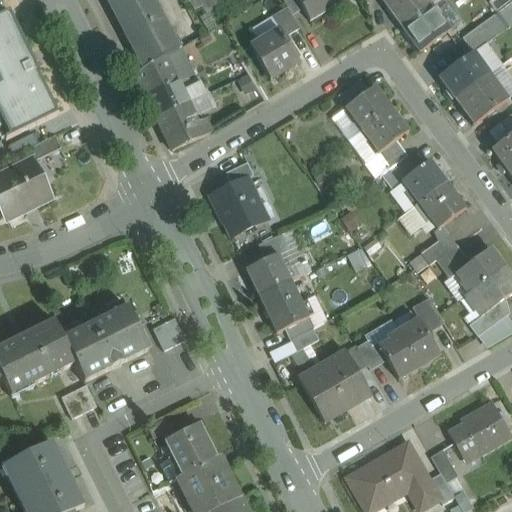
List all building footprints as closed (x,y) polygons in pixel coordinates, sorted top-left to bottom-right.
[(178,51),(151,0),(105,0),(143,72),(165,58),(178,51)] [(280,0),(286,9),(287,11),(298,5),(294,0),(280,0)] [(294,0),(298,5),(309,23),(342,3),(340,0),(294,0)] [(391,0),(386,4),(384,5),(401,29),(432,6),(427,0),(391,0)] [(432,6),(401,29),(420,54),(451,31),(432,6)] [(286,9),(275,15),(287,36),(299,30),(287,11),(286,9)] [(9,15),(0,18),(0,122),(8,139),(4,141),(5,143),(58,118),(38,79),(40,78),(9,15)] [(494,18),(463,41),(473,54),(503,31),(494,18)] [(279,31),(250,49),(270,82),(299,64),(279,31)] [(473,54),(438,80),(454,101),(489,75),(473,54)] [(143,72),(136,76),(146,98),(177,84),(165,58),(143,72)] [(489,75),(454,101),(473,127),(508,101),(489,75)] [(359,83),(336,100),(345,112),(368,94),(359,83)] [(177,84),(146,98),(156,120),(188,105),(177,84)] [(368,94),(345,112),(361,134),(392,112),(375,89),(368,94)] [(156,120),(155,121),(171,154),(204,139),(188,105),(156,120)] [(392,112),(361,134),(378,156),(396,143),(408,134),(392,112)] [(38,147),(33,136),(8,149),(13,160),(31,151),(38,147)] [(511,136),(491,152),(506,173),(511,168),(511,136)] [(38,147),(31,151),(37,163),(60,152),(54,139),(38,147)] [(396,143),(378,156),(389,171),(406,158),(396,143)] [(407,158),(380,178),(391,192),(401,185),(417,173),(407,158)] [(417,173),(401,185),(418,207),(447,185),(430,163),(417,173)] [(0,179),(0,205),(8,220),(47,201),(29,165),(0,179)] [(246,165),(224,176),(230,188),(245,181),(246,182),(253,179),(246,165)] [(230,188),(208,199),(217,216),(219,216),(231,241),(261,226),(254,211),(259,209),(246,182),(245,181),(230,188)] [(447,185),(418,207),(437,232),(466,211),(447,185)] [(290,233),(257,249),(264,264),(278,258),(298,248),(290,233)] [(447,236),(420,256),(429,268),(438,262),(456,248),(447,236)] [(456,248),(438,262),(445,272),(464,258),(456,248)] [(490,252),(458,275),(472,293),(503,270),(490,252)] [(264,264),(245,273),(258,299),(290,283),(278,258),(264,264)] [(472,293),(470,295),(485,315),(493,327),(509,315),(500,304),(511,295),(511,281),(503,270),(472,293)] [(290,283),(258,299),(275,336),(284,332),(308,320),(290,283)] [(429,302),(413,311),(419,321),(426,335),(443,325),(429,302)] [(127,310),(62,341),(74,366),(84,385),(148,353),(127,310)] [(485,315),(469,328),(477,339),(493,327),(485,315)] [(308,320),(284,332),(289,342),(313,331),(308,320)] [(174,321),(152,333),(163,354),(184,343),(174,321)] [(426,335),(419,321),(398,333),(402,340),(419,369),(439,357),(426,335)] [(19,340),(42,382),(74,366),(62,341),(53,322),(19,340)] [(313,331),(289,342),(296,355),(318,342),(312,331),(313,331)] [(42,382),(19,340),(0,349),(0,377),(1,380),(10,398),(42,382)] [(402,340),(392,345),(390,343),(380,349),(398,381),(419,369),(402,340)] [(382,364),(368,342),(356,349),(368,368),(370,372),(382,364)] [(356,349),(356,347),(345,354),(357,374),(368,368),(356,349)] [(345,354),(344,353),(343,354),(345,357),(324,370),(322,366),(321,367),(348,411),(346,407),(367,395),(370,399),(371,398),(357,374),(345,354)] [(348,411),(321,367),(320,367),(322,371),(300,384),(298,381),(297,382),(323,427),(325,426),(322,422),(345,408),(347,412),(348,411)] [(86,389),(62,401),(72,422),(96,410),(86,389)] [(511,437),(493,405),(477,414),(479,417),(448,435),(462,458),(474,450),(479,457),(511,438),(511,437)] [(196,428),(167,444),(184,477),(184,478),(214,462),(196,428)] [(52,445),(8,467),(30,511),(78,511),(83,510),(52,445)] [(392,457),(372,468),(370,466),(346,480),(364,511),(380,503),(382,506),(406,491),(418,511),(422,511),(438,503),(440,502),(429,483),(407,445),(390,454),(392,457)] [(444,485),(457,478),(442,453),(430,460),(440,477),(444,485)] [(214,462),(184,478),(184,477),(178,480),(193,511),(218,511),(238,502),(218,460),(214,462)] [(444,485),(440,477),(429,483),(440,502),(438,503),(441,507),(453,500),(453,499),(444,485)] [(472,511),(474,511),(463,493),(453,499),(453,500),(459,511),(472,511)] [(243,511),(238,502),(218,511),(243,511)]
